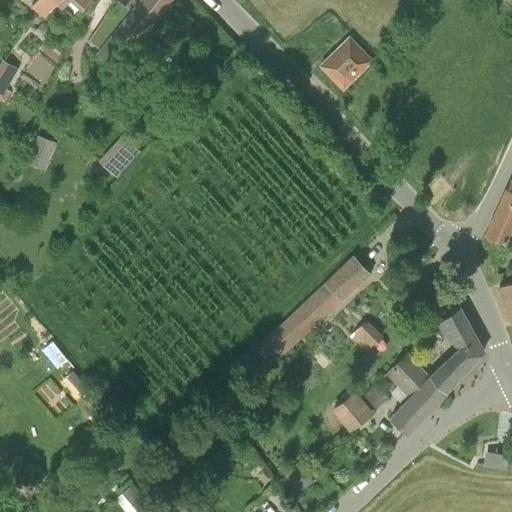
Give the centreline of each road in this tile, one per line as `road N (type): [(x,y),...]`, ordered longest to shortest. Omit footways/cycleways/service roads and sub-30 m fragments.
road 1 (tertiary): [(454,254),(217,0)]
road 2 (residential): [(338,511),(443,416),(511,380)]
road 3 (tertiary): [(511,374),(454,254)]
